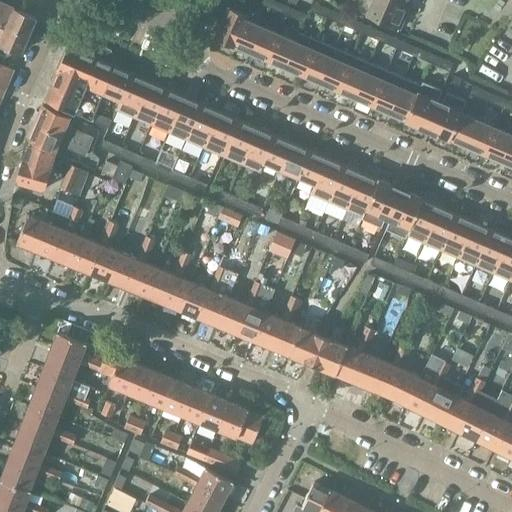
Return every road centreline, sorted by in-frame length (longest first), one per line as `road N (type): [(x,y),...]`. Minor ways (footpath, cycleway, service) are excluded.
road 1 (residential): [(511,203),(203,69),(195,36)]
road 2 (residential): [(310,406),(285,388),(120,320),(41,296)]
road 3 (residential): [(511,506),(310,406)]
road 4 (residential): [(0,160),(60,8)]
